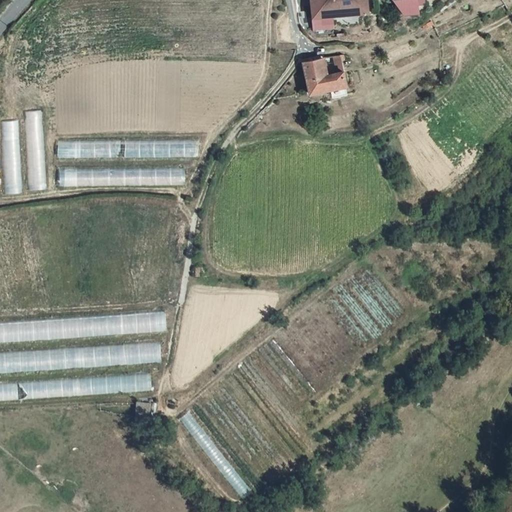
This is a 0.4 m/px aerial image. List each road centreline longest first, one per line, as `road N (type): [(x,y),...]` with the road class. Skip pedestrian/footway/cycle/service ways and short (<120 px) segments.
road 1 (track): [(161,402),(194,218),(218,155),(288,74),(301,46)]
road 2 (track): [(231,133),(238,144),(364,139),(436,97),(451,83),(463,43),(511,16)]
road 3 (track): [(177,191),(186,190),(214,131),(262,80),(269,0)]
road 4 (track): [(194,218),(177,191),(157,189),(0,199)]
